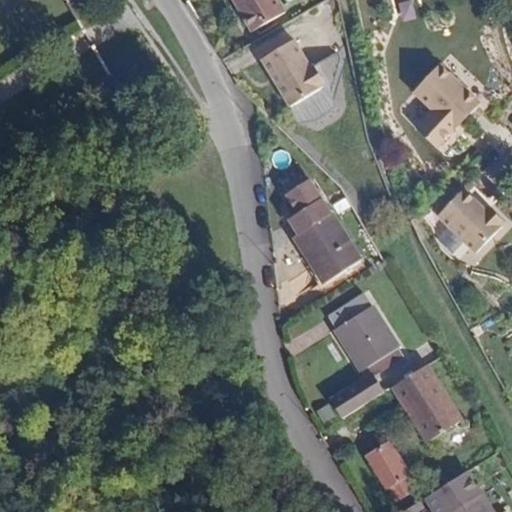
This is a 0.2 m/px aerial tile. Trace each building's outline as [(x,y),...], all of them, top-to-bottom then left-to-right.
[(280,0),(236,0),(254,30),(287,10),(280,0)] [(298,40),(264,58),(291,107),(324,88),(323,86),(326,84),(317,67),(313,68),(298,40)] [(482,103),(441,63),(415,89),(436,110),(420,126),(440,146),(482,103)] [(359,263),(309,183),(286,197),(298,216),(291,221),(301,237),(298,239),(326,283),(359,263)] [(490,212),(468,191),(443,218),(483,254),(507,227),(506,226),(510,223),(494,208),(490,212)] [(331,318),(365,374),(372,369),(376,375),(379,378),(406,361),(366,296),(331,318)] [(365,374),(367,377),(369,380),(376,375),(372,369),(365,374)] [(463,423),(428,369),(392,391),(427,445),(463,423)] [(322,405),(335,426),(386,394),(378,382),(373,386),(369,380),(367,377),(322,405)] [(391,443),(369,456),(387,486),(385,488),(392,499),(397,496),(399,499),(413,491),(405,479),(410,475),(391,443)] [(488,511),(476,489),(441,508),(443,511),(488,511)]
